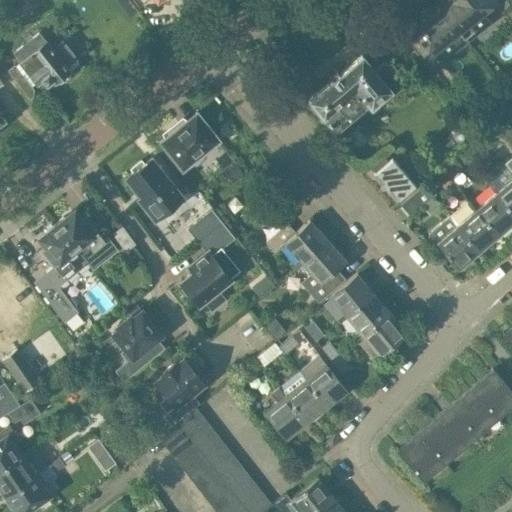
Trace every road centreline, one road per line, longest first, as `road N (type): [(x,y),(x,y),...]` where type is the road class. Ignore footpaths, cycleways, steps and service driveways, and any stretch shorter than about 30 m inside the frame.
road 1 (residential): [(458,323),(214,46)]
road 2 (residential): [(229,350),(210,352),(159,292),(149,246),(78,150)]
road 3 (residential): [(405,511),(355,456),(355,438),(458,323)]
road 4 (residential): [(78,150),(214,46)]
